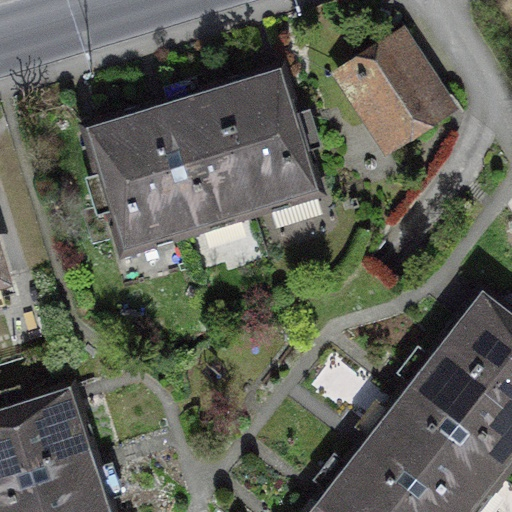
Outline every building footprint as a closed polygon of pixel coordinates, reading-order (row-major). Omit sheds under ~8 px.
[(392,35),(342,68),(387,135),(437,102),(392,35)] [(285,58),(213,80),(254,215),(326,193),(285,58)] [(213,80),(148,100),(189,235),(254,215),(213,80)] [(148,100),(76,122),(118,256),(189,235),(148,100)] [(511,304),(481,280),(434,340),(511,401),(511,304)] [(504,480),(511,469),(511,401),(434,340),(393,392),(504,480)] [(0,479),(97,448),(74,376),(0,399),(0,479)] [(435,511),(478,511),(504,480),(393,392),(351,445),(435,511)] [(324,511),(435,511),(351,445),(308,499),(324,511)] [(0,511),(118,511),(97,448),(0,479),(0,511)] [(324,511),(308,499),(297,511),(324,511)]
